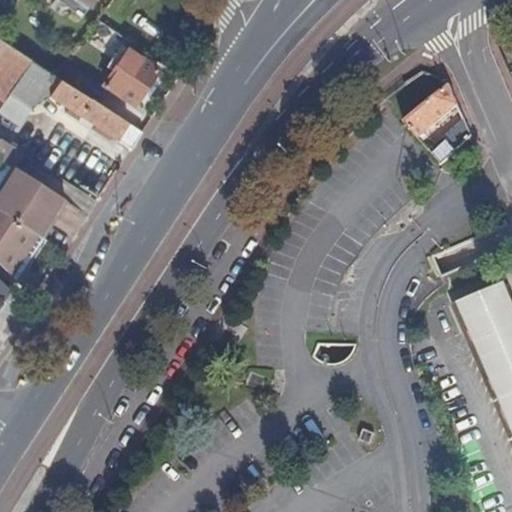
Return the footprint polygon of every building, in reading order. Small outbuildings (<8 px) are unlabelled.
[(55,0),(82,21),(97,0),(55,0)] [(132,151),(143,134),(0,42),(0,89),(11,97),(0,113),(21,126),(31,110),(34,111),(56,102),(132,151)] [(135,106),(159,71),(128,51),(122,60),(118,58),(114,64),(118,66),(105,87),(135,106)] [(459,107),(450,88),(407,124),(420,140),(459,107)] [(443,167),(471,140),(472,139),(466,124),(431,152),(443,167)] [(0,140),(1,141),(8,145),(12,139),(0,131),(0,140)] [(14,169),(23,155),(8,145),(1,141),(0,143),(0,162),(1,162),(13,170),(0,190),(0,211),(42,239),(66,202),(14,169)] [(1,162),(0,163),(0,190),(13,170),(1,162)] [(0,258),(24,275),(47,242),(42,239),(0,211),(0,258)] [(511,293),(505,278),(457,300),(511,428),(511,293)] [(0,305),(9,292),(0,284),(0,305)] [(359,441),(370,445),(374,434),(363,430),(359,441)]
